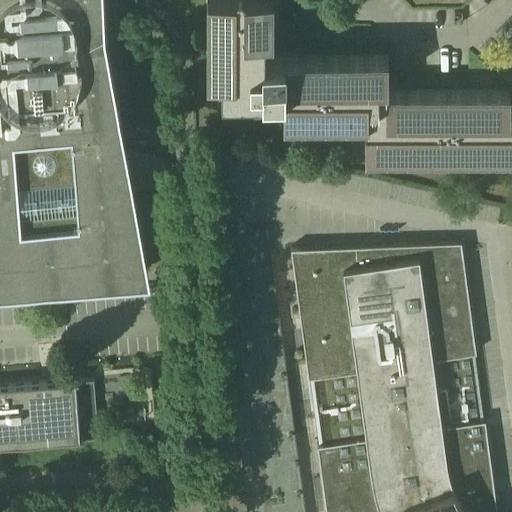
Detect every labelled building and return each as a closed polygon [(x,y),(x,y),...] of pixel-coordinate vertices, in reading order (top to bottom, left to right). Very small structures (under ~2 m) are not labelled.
[(134,278),(124,134),(100,0),(0,0),(0,288),(134,278)] [(283,119),(364,119),(387,120),(388,85),(388,72),(388,51),(388,46),(375,47),(270,47),(269,26),(278,26),(278,13),(278,0),(207,0),(208,69),(222,69),(222,89),(283,89),(283,119)] [(387,120),(364,119),(363,157),(511,157),(511,84),(388,85),(387,120)] [(244,159),(246,150),(235,147),(233,156),(244,159)] [(248,483),(252,511),(309,511),(269,231),(226,238),(213,239),(248,483)] [(496,511),(482,419),(442,424),(433,356),(476,351),(462,240),(291,244),(308,373),(357,367),(366,434),(318,441),(327,511),(496,511)] [(0,444),(90,437),(85,378),(0,384),(0,444)]
